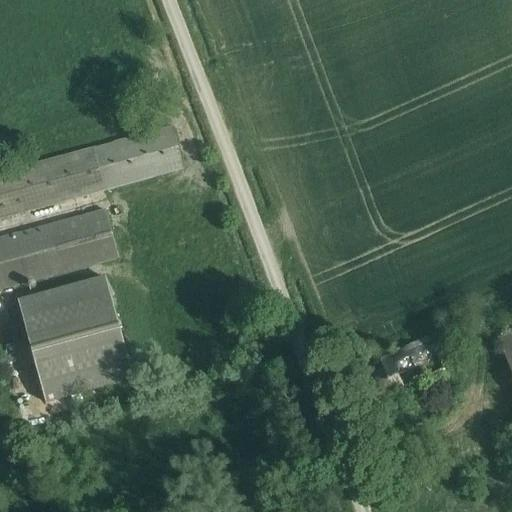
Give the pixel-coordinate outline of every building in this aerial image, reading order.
[(173,129),(0,174),(0,221),(184,170),(173,129)] [(105,211),(0,239),(0,293),(120,260),(105,211)] [(106,278),(18,302),(46,406),(135,382),(106,278)] [(511,332),(497,339),(511,379),(511,332)] [(362,388),(355,391),(370,425),(378,421),(370,406),(444,373),(443,367),(450,364),(442,344),(433,347),(428,338),(370,364),(375,375),(359,382),(362,388)]
